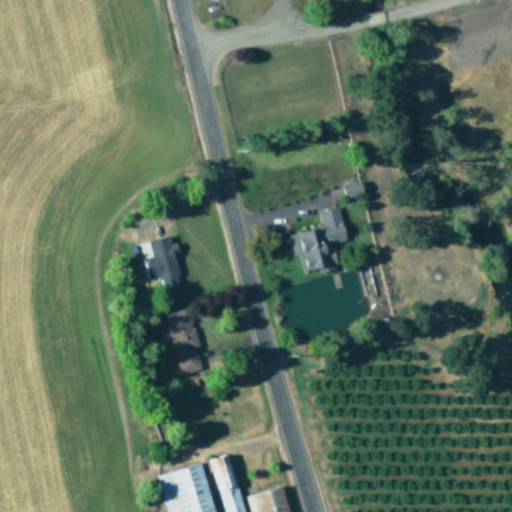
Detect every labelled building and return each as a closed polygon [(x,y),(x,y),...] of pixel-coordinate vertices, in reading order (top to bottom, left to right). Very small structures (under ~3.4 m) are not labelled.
[(342,240),(334,206),(315,211),(318,225),(285,233),(290,255),(295,254),(299,270),(314,267),(315,271),(333,267),(328,243),(342,240)] [(144,277),(157,274),(161,288),(176,284),(168,253),(175,252),(172,242),(166,243),(164,235),(136,243),(144,277)] [(192,347),(194,346),(184,307),(160,313),(177,374),(198,368),(192,347)] [(241,511),(234,484),(227,485),(219,454),(205,458),(219,511),(241,511)] [(210,511),(196,462),(154,474),(164,511),(210,511)] [(247,511),(285,511),(279,485),(243,494),(247,511)]
